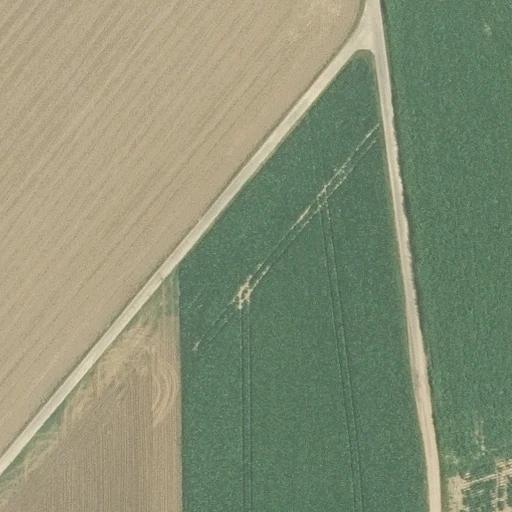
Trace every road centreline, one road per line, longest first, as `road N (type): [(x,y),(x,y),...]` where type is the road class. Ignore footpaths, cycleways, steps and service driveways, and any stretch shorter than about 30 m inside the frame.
road 1 (unclassified): [(374,22),(0,470)]
road 2 (track): [(372,0),(435,511)]
